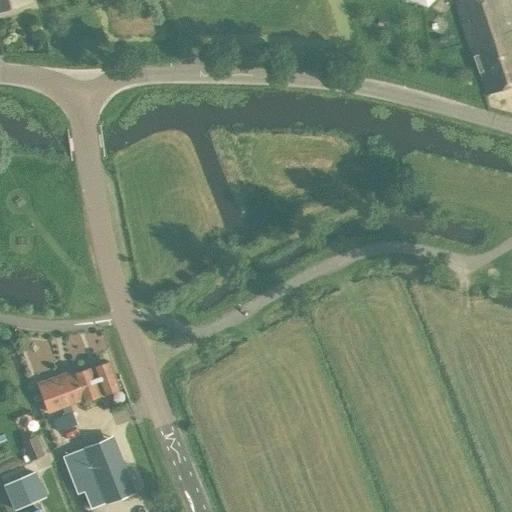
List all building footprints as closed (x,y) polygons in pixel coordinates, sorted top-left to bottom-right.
[(0,0),(0,10),(31,1),(30,0),(0,0)] [(487,93),(511,85),(511,12),(508,0),(462,0),(457,2),(487,93)] [(108,361),(72,374),(81,400),(81,402),(122,388),(118,379),(115,380),(108,361)] [(62,375),(38,384),(48,412),(60,408),(63,415),(53,419),(57,431),(77,424),(73,412),(70,413),(67,405),(81,400),(72,374),(62,377),(62,375)] [(83,447),(98,485),(106,503),(134,492),(118,454),(111,436),(101,440),(98,441),(83,447)] [(21,443),(29,461),(43,455),(35,437),(21,443)] [(78,494),(98,485),(83,447),(63,455),(78,494)] [(43,492),(35,472),(2,486),(10,506),(43,492)]
